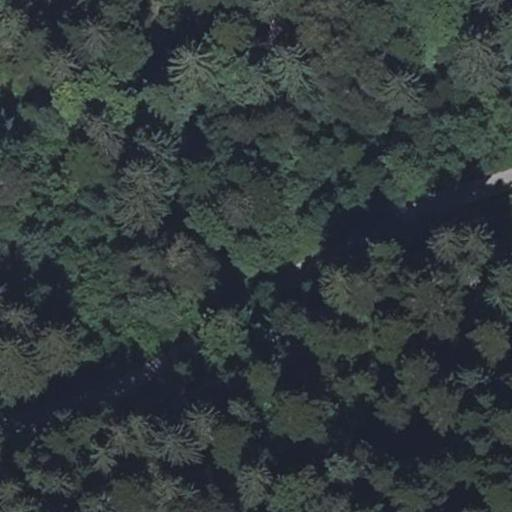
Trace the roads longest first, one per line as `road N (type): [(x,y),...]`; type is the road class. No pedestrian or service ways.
road 1 (unclassified): [(0,436),(103,399),(334,262),(511,185)]
road 2 (track): [(0,219),(114,145)]
